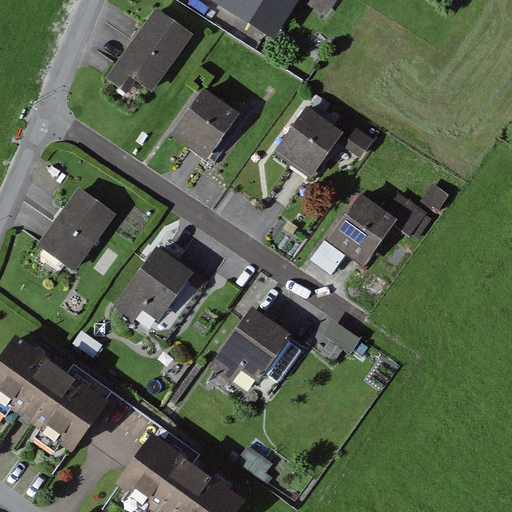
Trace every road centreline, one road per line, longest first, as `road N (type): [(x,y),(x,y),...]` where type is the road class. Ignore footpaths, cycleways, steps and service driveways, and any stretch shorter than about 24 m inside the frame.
road 1 (residential): [(46,112),(353,315)]
road 2 (residential): [(93,0),(46,112)]
road 3 (residential): [(46,112),(0,224)]
